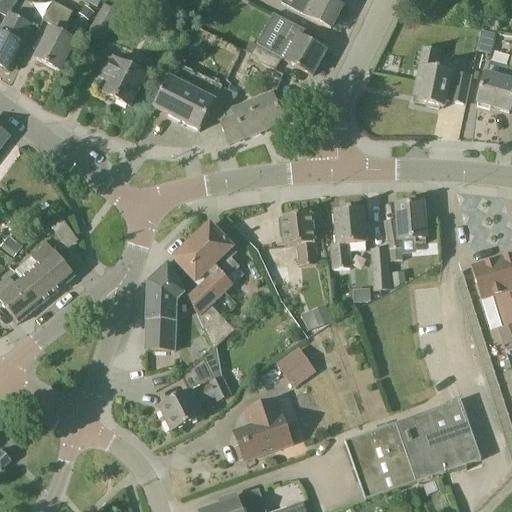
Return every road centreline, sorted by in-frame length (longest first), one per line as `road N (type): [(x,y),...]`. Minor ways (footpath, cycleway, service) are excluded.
road 1 (tertiary): [(143,213),(184,191),(335,172)]
road 2 (residential): [(335,172),(338,98),(388,0)]
road 3 (residential): [(143,213),(0,106)]
road 4 (tertiary): [(335,172),(511,178)]
road 5 (tertiary): [(81,427),(123,280)]
road 6 (tertiary): [(123,280),(0,370)]
road 7 (residential): [(159,511),(136,462),(81,427)]
